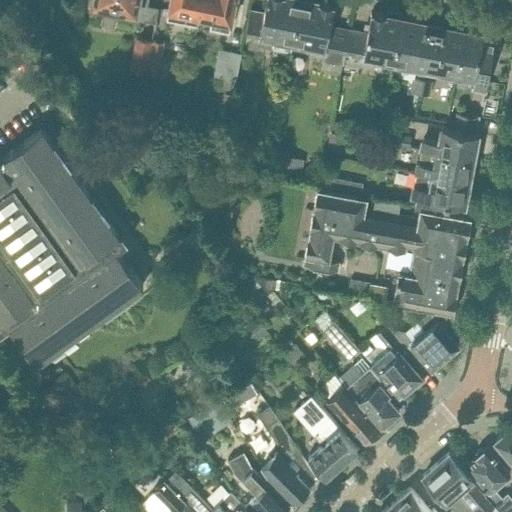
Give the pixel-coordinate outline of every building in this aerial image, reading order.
[(146,0),(94,0),(94,2),(113,6),(126,8),(125,14),(156,20),(158,7),(146,5),(146,0)] [(202,0),(169,0),(166,17),(197,23),(202,0)] [(229,30),(234,0),(202,0),(197,23),(198,23),(200,14),(211,17),(210,26),(229,30)] [(250,8),(246,28),(246,30),(249,31),(247,44),(256,46),(259,33),(274,36),(272,46),(291,50),(293,39),(300,0),(266,0),(264,11),(250,8)] [(300,0),(293,39),(325,46),(323,56),(338,59),(340,49),(345,50),(349,28),(330,24),(334,3),(320,0),(300,0)] [(394,59),(403,16),(371,10),(367,32),(349,28),(345,50),(349,51),(347,61),(361,64),(363,53),(394,59)] [(425,66),(433,23),(403,16),(394,59),(425,66)] [(425,66),(455,72),(464,29),(433,23),(425,66)] [(483,32),(464,29),(455,72),(474,75),(472,86),(485,89),(495,40),(482,38),(483,32)] [(132,51),(130,67),(145,70),(152,38),(136,35),(132,51)] [(0,49),(5,58),(21,48),(13,36),(0,43),(0,49)] [(152,38),(145,70),(158,72),(161,57),(164,41),(152,38)] [(234,89),(240,60),(241,52),(219,48),(212,84),(234,89)] [(304,73),(300,90),(333,98),(337,81),(304,73)] [(419,92),(422,77),(414,75),(411,90),(419,92)] [(422,77),(419,92),(430,94),(433,79),(422,77)] [(453,121),(476,126),(479,110),(456,105),(453,121)] [(422,146),(473,156),(478,126),(476,126),(453,121),(452,127),(442,125),(440,140),(423,136),(422,146)] [(0,331),(10,325),(36,361),(74,333),(129,293),(143,283),(117,247),(127,240),(120,231),(117,233),(65,160),(62,156),(53,144),(41,127),(4,154),(6,156),(0,160),(0,331)] [(330,128),(327,144),(343,147),(345,130),(330,128)] [(417,170),(468,179),(473,156),(422,146),(417,170)] [(277,150),(274,165),(301,170),(304,156),(277,150)] [(416,195),(414,205),(445,211),(447,201),(464,204),(468,179),(417,170),(412,194),(416,195)] [(320,174),(318,186),(349,192),(351,180),(320,174)] [(462,214),(445,211),(419,206),(419,207),(416,222),(411,221),(412,216),(398,213),(400,200),(375,195),(373,208),(365,207),(367,196),(349,192),(318,186),(315,186),(301,261),(337,268),(339,259),(328,257),(333,234),(406,248),(406,243),(412,244),(411,245),(414,245),(409,271),(399,269),(394,292),(454,303),(459,281),(452,279),(458,248),(465,249),(471,216),(462,214)] [(385,298),(388,283),(370,280),(368,295),(385,298)] [(261,284),(253,292),(265,307),(274,299),(261,284)] [(393,332),(412,354),(418,349),(432,365),(458,342),(463,314),(453,312),(431,308),(429,310),(421,316),(419,323),(425,329),(414,339),(405,329),(398,328),(393,332)] [(360,348),(326,310),(315,320),(336,344),(348,358),(360,348)] [(260,315),(248,323),(258,338),(270,330),(260,315)] [(399,393),(402,391),(405,391),(410,387),(410,384),(426,370),(412,354),(393,332),(386,323),(376,332),(387,345),(370,360),(399,393)] [(235,332),(226,337),(235,352),(244,346),(235,332)] [(295,341),(284,350),(297,365),(307,356),(295,341)] [(358,399),(381,425),(383,423),(386,423),(390,419),(391,417),(399,409),(386,394),(388,392),(379,382),(382,379),(369,365),(346,385),(347,386),(358,399)] [(62,379),(36,397),(29,402),(28,411),(51,414),(52,406),(72,392),(62,379)] [(347,386),(337,396),(329,402),(363,441),(371,434),(374,434),(379,430),(379,427),(381,425),(358,399),(347,386)] [(357,446),(311,394),(293,409),(322,443),(308,455),(325,474),(357,446)] [(232,420),(222,401),(220,398),(186,417),(198,439),(232,420)] [(269,480),(292,503),(293,502),(295,504),(305,495),(303,493),(317,478),(267,402),(255,410),(280,448),(270,458),(271,459),(263,467),(269,480)] [(494,439),(511,460),(511,427),(507,427),(494,439)] [(99,459),(111,445),(107,439),(94,437),(85,446),(95,455),(99,459)] [(474,457),(466,463),(478,477),(474,481),(499,511),(510,511),(511,511),(511,496),(508,492),(502,497),(494,486),(510,472),(499,460),(486,444),(483,447),(480,447),(476,450),(476,453),(473,456),(474,457)] [(252,468),(244,449),(227,457),(234,472),(245,482),(246,480),(258,492),(245,504),(239,498),(243,504),(251,511),(282,511),(289,506),(252,468)] [(499,511),(473,481),(449,451),(423,473),(455,511),(469,511),(475,507),(479,511),(484,511),(485,511),(486,511),(499,511)] [(196,511),(251,511),(243,504),(239,498),(230,490),(213,507),(182,475),(172,485),(164,478),(196,511)] [(196,511),(164,478),(153,489),(175,511),(179,508),(183,511),(196,511)] [(437,511),(433,507),(430,509),(409,486),(392,501),(401,511),(437,511)] [(79,511),(79,497),(65,498),(65,511),(79,511)] [(401,511),(392,501),(379,511),(401,511)]
